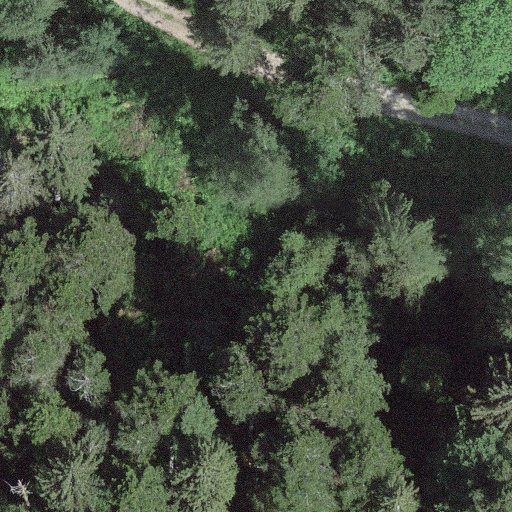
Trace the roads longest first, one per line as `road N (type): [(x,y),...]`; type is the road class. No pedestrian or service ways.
road 1 (track): [(511,129),(436,112),(176,0)]
road 2 (track): [(288,48),(80,88),(0,92)]
